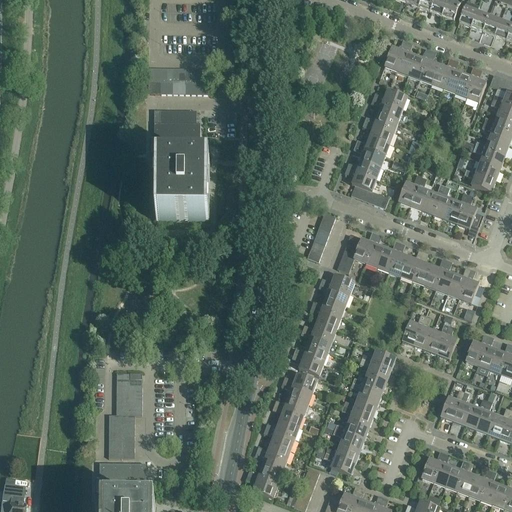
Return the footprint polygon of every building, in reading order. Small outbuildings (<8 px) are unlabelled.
[(418,10),(422,0),(408,0),(407,5),(418,10)] [(430,14),(435,0),(422,0),(418,10),(430,14)] [(442,19),(448,2),(442,0),(435,0),(430,14),(442,19)] [(454,23),(460,7),(448,2),(442,19),(454,23)] [(467,4),(459,25),(471,29),(477,13),(479,9),(467,4)] [(483,34),(489,18),(477,13),(471,29),(483,34)] [(489,18),(483,34),(495,38),(501,22),(489,18)] [(507,43),(511,28),(511,26),(501,22),(495,38),(507,43)] [(392,50),(385,70),(397,75),(404,55),(392,50)] [(404,55),(397,75),(409,79),(416,59),(404,55)] [(416,59),(409,79),(420,84),(428,64),(429,59),(424,57),(423,62),(416,59)] [(428,64),(420,84),(432,88),(440,68),(428,64)] [(440,68),(432,88),(444,93),(451,73),(440,68)] [(451,73),(444,93),(455,97),(463,77),(451,73)] [(463,77),(455,97),(467,102),(475,82),(463,77)] [(494,77),(490,88),(496,90),(500,80),(494,77)] [(502,92),(506,82),(500,80),(496,90),(497,91),(497,90),(502,92)] [(479,106),(486,86),(475,82),(467,102),(479,106)] [(507,94),(511,84),(506,82),(502,92),(507,94)] [(511,95),(507,94),(502,92),(497,90),(497,91),(494,98),(500,100),(498,105),(503,107),(511,110),(511,95)] [(407,100),(388,93),(383,105),(403,112),(407,100)] [(379,117),(399,124),(403,112),(383,105),(379,117)] [(501,111),(498,118),(511,123),(511,110),(503,107),(501,111)] [(372,122),(370,126),(375,128),(394,136),(399,124),(379,117),(376,123),(372,122)] [(496,124),(494,130),(511,136),(511,123),(498,118),(496,124)] [(154,125),(154,167),(159,167),(159,224),(206,224),(206,167),(185,167),(185,153),(183,152),(184,140),(196,140),(197,126),(190,126),(184,126),(178,126),(173,126),(166,126),(160,126),(154,125)] [(370,140),(390,147),(394,136),(375,128),(370,140)] [(488,133),(492,135),(489,142),(509,149),(511,142),(511,136),(494,130),(490,128),(488,133)] [(390,147),(370,140),(366,151),(385,159),(390,147)] [(509,149),(489,142),(487,148),(483,146),(481,151),(485,153),(505,160),(509,149)] [(361,150),(360,154),(364,156),(361,163),(381,171),(385,159),(366,151),(361,150)] [(483,158),(481,165),(501,172),(505,160),(485,153),(483,158)] [(381,171),(361,163),(357,175),(377,183),(381,171)] [(478,172),(474,170),(472,175),(496,184),(501,172),(481,165),(478,172)] [(407,168),(402,166),(399,173),(405,175),(407,168)] [(361,190),(367,193),(372,195),(377,183),(357,175),(352,187),(355,188),(361,190)] [(471,188),(492,196),(496,184),(472,175),(470,180),(474,181),(471,188)] [(406,185),(398,205),(411,210),(418,190),(420,186),(415,184),(413,188),(406,185)] [(418,190),(411,210),(422,214),(430,194),(423,192),(425,188),(420,186),(418,190)] [(355,188),(351,198),(357,201),(361,190),(355,188)] [(363,203),(367,193),(361,190),(357,201),(363,203)] [(368,205),(372,195),(367,193),(363,203),(368,205)] [(434,219),(443,195),(438,193),(437,197),(430,194),(422,214),(434,219)] [(374,207),(378,197),(372,195),(368,205),(374,207)] [(446,223),(453,203),(447,200),(448,197),(443,195),(434,219),(446,223)] [(379,209),(383,199),(378,197),(374,207),(379,209)] [(385,212),(389,201),(383,199),(379,209),(385,212)] [(458,228),(467,204),(462,202),(460,206),(453,203),(446,223),(458,228)] [(467,204),(458,228),(470,232),(471,227),(477,229),(482,218),(476,215),(477,212),(470,209),(472,206),(467,204)] [(336,220),(325,216),(322,221),(334,226),(336,220)] [(320,227),(332,231),(334,226),(322,221),(320,227)] [(318,233),(329,237),(332,231),(320,227),(318,233)] [(316,238),(327,242),(329,237),(318,233),(316,238)] [(327,242),(316,238),(314,244),(325,248),(327,242)] [(348,243),(359,247),(361,242),(350,238),(348,243)] [(361,242),(359,247),(357,254),(355,259),(354,262),(365,266),(373,246),(361,242)] [(359,247),(348,243),(346,249),(357,254),(359,247)] [(325,248),(314,244),(312,249),(323,254),(325,248)] [(373,246),(365,266),(377,271),(385,251),(373,246)] [(323,254),(312,249),(310,255),(321,259),(323,254)] [(357,254),(346,249),(344,255),(355,259),(357,254)] [(385,251),(377,271),(389,275),(397,255),(385,251)] [(307,261),(319,265),(321,259),(310,255),(307,261)] [(355,259),(344,255),(342,261),(353,265),(354,262),(355,259)] [(397,255),(389,275),(400,280),(408,259),(397,255)] [(408,259),(400,280),(412,284),(420,264),(422,260),(417,258),(415,262),(408,259)] [(353,265),(342,261),(340,266),(351,271),(353,265)] [(420,264),(412,284),(424,289),(432,268),(420,264)] [(337,272),(349,276),(351,271),(340,266),(337,272)] [(432,268),(424,289),(436,293),(444,273),(432,268)] [(444,273),(436,293),(447,298),(455,277),(449,275),(450,271),(445,269),(444,273)] [(455,277),(447,298),(459,302),(467,282),(455,277)] [(328,283),(326,288),(331,290),(350,297),(355,285),(335,278),(332,285),(328,283)] [(467,282),(459,302),(471,307),(472,306),(475,297),(478,289),(479,287),(472,284),(473,280),(468,278),(467,282)] [(326,301),(346,309),(350,297),(331,290),(326,301)] [(475,297),(472,306),(477,308),(481,299),(475,297)] [(346,309),(326,301),(322,313),(341,321),(346,309)] [(317,325),(337,332),(341,321),(322,313),(317,325)] [(446,317),(444,323),(451,326),(453,320),(446,317)] [(410,324),(402,345),(415,349),(422,330),(424,325),(418,323),(417,327),(410,324)] [(337,332),(317,325),(313,337),(333,344),(337,332)] [(422,330),(415,349),(426,354),(434,334),(427,331),(422,330)] [(434,334),(426,354),(438,358),(446,338),(447,334),(442,332),(440,336),(434,334)] [(308,348),(328,356),(333,344),(313,337),(308,348)] [(446,338),(438,358),(450,363),(458,343),(450,340),(446,338)] [(473,344),(466,364),(478,368),(485,349),(473,344)] [(485,349),(478,368),(489,373),(497,353),(490,350),(492,347),(487,345),(485,349)] [(328,356),(308,348),(304,360),(324,367),(328,356)] [(373,361),(369,359),(367,364),(371,365),(392,373),(396,361),(376,353),(373,361)] [(497,353),(489,373),(501,377),(508,357),(497,353)] [(511,358),(508,357),(501,377),(511,381),(511,358)] [(314,378),(319,380),(324,367),(304,360),(299,372),(303,374),(314,378)] [(369,371),(367,377),(387,385),(392,373),(371,365),(369,371)] [(303,374),(302,378),(313,382),(314,378),(303,374)] [(302,378),(298,376),(293,388),(313,396),(318,384),(313,382),(302,378)] [(364,384),(362,389),(383,397),(387,385),(367,377),(364,384)] [(289,386),(287,391),(292,393),(289,400),(309,407),(313,396),(293,388),(289,386)] [(360,394),(358,400),(378,408),(383,397),(362,389),(360,394)] [(490,395),(487,403),(492,405),(496,397),(490,395)] [(282,405),(280,410),(285,412),(304,419),(309,407),(289,400),(286,407),(282,405)] [(355,408),(353,412),(374,420),(378,408),(358,400),(355,408)] [(448,400),(441,420),(453,425),(460,404),(455,402),(448,400)] [(460,404),(453,425),(464,429),(472,409),(465,407),(467,402),(462,400),(460,404)] [(311,402),(309,411),(322,415),(324,406),(311,402)] [(472,409),(464,429),(476,433),(484,414),(478,412),(472,409)] [(484,414),(476,433),(488,438),(495,418),(489,415),(490,411),(485,409),(484,414)] [(280,423),(300,430),(304,419),(285,412),(280,423)] [(351,417),(349,424),(369,432),(374,420),(353,412),(351,417)] [(495,418),(488,438),(499,442),(507,422),(509,418),(504,416),(502,420),(495,418)] [(511,424),(507,422),(499,442),(511,447),(511,443),(511,424)] [(300,430),(280,423),(276,435),(295,442),(300,430)] [(346,431),(344,435),(365,443),(369,432),(349,424),(346,431)] [(344,435),(341,434),(339,439),(343,440),(340,447),(360,455),(365,443),(344,435)] [(271,447),(291,454),(295,442),(276,435),(271,447)] [(26,437),(25,447),(33,447),(34,437),(26,437)] [(291,454),(271,447),(267,459),(286,466),(291,454)] [(337,454),(336,459),(356,467),(360,455),(340,447),(337,454)] [(336,459),(331,457),(329,463),(334,465),(331,471),(351,479),(356,467),(336,459)] [(262,470),(282,477),(286,466),(267,459),(262,470)] [(429,461),(422,481),(433,485),(441,466),(429,461)] [(441,466),(433,485),(445,490),(453,470),(446,467),(447,463),(442,461),(441,466)] [(142,466),(99,466),(99,507),(105,507),(104,511),(151,511),(152,508),(131,507),(131,494),(129,494),(129,480),(142,480),(142,466)] [(453,470),(445,490),(457,494),(464,475),(466,470),(461,468),(459,473),(453,470)] [(282,477),(262,470),(258,482),(277,489),(282,477)] [(321,475),(309,470),(307,476),(318,481),(321,475)] [(464,475),(457,494),(469,499),(476,479),(469,476),(471,472),(466,470),(464,475)] [(318,481),(307,476),(305,482),(316,486),(318,481)] [(476,479),(469,499),(480,503),(487,483),(476,479)] [(253,480),(251,485),(256,487),(253,494),(273,501),(277,489),(258,482),(253,480)] [(316,486),(305,482),(303,487),(314,492),(316,486)] [(487,483),(480,503),(492,508),(499,488),(487,483)] [(314,492),(303,487),(300,493),(312,497),(314,492)] [(499,488),(492,508),(502,511),(503,511),(511,492),(499,488)] [(511,511),(511,489),(511,492),(503,511),(511,511)] [(312,497),(300,493),(298,499),(310,503),(312,497)] [(344,497),(333,493),(331,499),(342,503),(344,498),(344,497)] [(344,496),(344,497),(344,498),(342,503),(340,509),(338,511),(352,511),(357,501),(344,496)] [(11,498),(10,511),(26,511),(27,506),(24,506),(24,499),(11,498)] [(310,503),(298,499),(296,504),(307,509),(310,503)] [(342,503),(331,499),(329,505),(340,509),(342,503)] [(365,511),(368,505),(357,501),(352,511),(365,511)]
